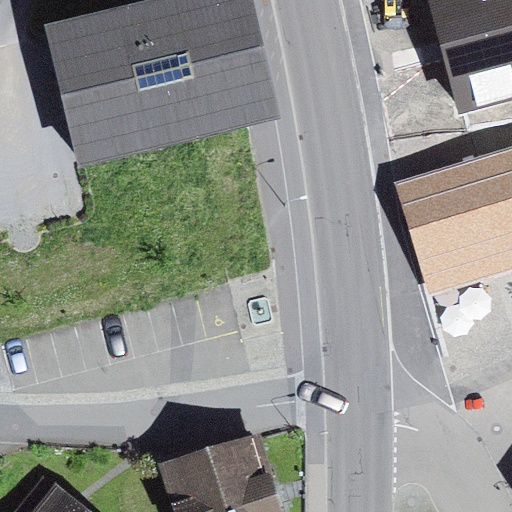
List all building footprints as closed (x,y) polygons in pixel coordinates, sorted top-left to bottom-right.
[(247,0),(152,0),(56,24),(90,158),(275,112),(247,0)] [(511,0),(428,0),(459,114),(511,100),(511,0)] [(511,164),(399,196),(427,293),(511,265),(511,164)] [(279,511),(260,448),(168,475),(179,511),(279,511)] [(83,511),(55,492),(40,511),(83,511)]
